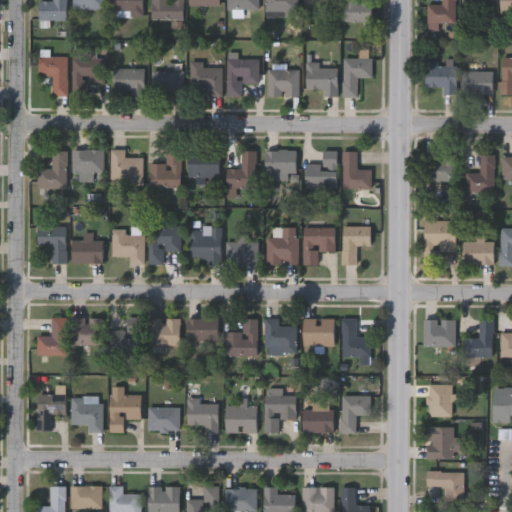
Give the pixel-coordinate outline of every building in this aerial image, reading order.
[(66,0),(66,21),(38,20),(38,0),(66,0)] [(104,0),(104,8),(71,8),(71,0),(104,0)] [(142,0),(143,15),(111,15),(111,0),(142,0)] [(151,19),(151,0),(181,0),(181,19),(151,19)] [(258,0),(258,8),(225,8),(225,0),(258,0)] [(297,0),(297,16),(264,16),(264,0),(297,0)] [(371,1),(371,21),(342,21),(342,0),(356,0),(356,1),(371,1)] [(426,4),(440,3),(440,0),(454,0),(455,23),(426,23),(426,4)] [(489,0),(489,21),(460,20),(460,0),(489,0)] [(499,0),(511,0),(511,15),(499,15),(499,0)] [(72,49),(96,49),(96,58),(104,58),(103,82),(86,82),(86,95),(72,95),(72,49)] [(66,56),(66,95),(52,95),(52,76),(38,76),(38,56),(66,56)] [(500,56),(511,56),(511,77),(511,89),(500,89),(500,56)] [(241,95),(225,95),(225,58),(258,58),(258,82),(241,82),(241,95)] [(357,77),(357,96),(342,96),(342,58),(370,58),(370,77),(357,77)] [(424,86),(424,60),(436,60),(436,64),(455,64),(455,93),(441,93),(441,86),(424,86)] [(189,62),(202,62),(202,67),(220,67),(220,96),(206,96),(206,87),(189,87),(189,62)] [(336,67),(336,95),(321,95),(321,88),(305,88),(305,62),(318,62),(318,67),(336,67)] [(143,95),(112,95),(112,68),(143,68),(143,95)] [(151,68),(172,68),(172,70),(182,70),(182,93),(151,93),(151,68)] [(297,69),(297,96),(266,96),(266,69),(297,69)] [(491,71),(491,93),(464,93),(464,71),(491,71)] [(132,148),(132,184),(110,184),(110,148),(132,148)] [(102,149),(102,171),(91,171),(91,181),(73,181),(73,149),(102,149)] [(66,188),(37,188),(37,169),(51,169),(51,150),(66,150),(66,188)] [(148,186),(148,163),(165,163),(165,150),(180,150),(180,186),(148,186)] [(188,177),(188,150),(219,150),(219,177),(188,177)] [(256,150),(256,188),(227,188),(227,168),(240,168),(240,150),(256,150)] [(264,150),(295,150),(295,173),(288,173),(288,179),(264,179),(264,150)] [(336,188),(305,188),(305,163),(321,163),(321,150),(336,150),(336,188)] [(370,188),(341,188),(341,151),(355,151),(355,169),(370,169),(370,188)] [(455,153),(455,182),(422,182),(422,153),(455,153)] [(464,191),(464,172),(478,172),(478,153),(493,153),(493,191),(464,191)] [(500,155),(511,155),(511,178),(500,178),(500,155)] [(423,219),(455,219),(455,252),(436,252),(436,264),(423,264),(423,219)] [(66,225),(66,262),(51,262),(51,245),(38,245),(38,225),(66,225)] [(511,225),(511,264),(499,265),(498,226),(511,225)] [(148,264),(148,227),(180,227),(180,251),(162,251),(162,264),(148,264)] [(203,264),(203,256),(189,256),(189,227),(220,227),(220,264),(203,264)] [(266,237),(271,237),(271,227),(297,227),(297,265),(266,265),(266,237)] [(334,251),(316,251),(316,264),(302,264),(302,227),(334,227),(334,251)] [(356,264),(341,264),(341,227),(370,227),(370,245),(356,245),(356,264)] [(112,256),(112,229),(125,229),(125,234),(143,234),(143,264),(129,264),(129,256),(112,256)] [(71,262),(71,239),(82,239),(82,233),(91,233),(91,241),(102,241),(102,262),(71,262)] [(493,264),(461,264),(461,240),(475,240),(475,233),(483,233),(483,240),(493,240),(493,264)] [(257,243),(257,264),(225,264),(225,242),(234,242),(234,236),(247,236),(247,243),(257,243)] [(142,346),(127,346),(127,315),(142,315),(142,346)] [(38,356),(38,336),(52,336),(52,317),(66,317),(66,356),(38,356)] [(102,318),(102,346),(71,346),(71,318),(102,318)] [(179,345),(148,345),(148,318),(179,318),(179,345)] [(369,338),(369,365),(353,365),(353,358),(341,358),(341,318),(355,318),(356,338),(369,338)] [(187,341),(187,319),(217,319),(217,341),(187,341)] [(255,319),(255,356),(225,356),(225,332),(241,332),(241,319),(255,319)] [(297,360),(267,361),(266,319),(277,319),(277,326),(296,325),(297,360)] [(304,346),(304,319),(334,319),(334,346),(304,346)] [(422,346),(422,319),(455,319),(455,346),(422,346)] [(493,357),(464,357),(464,338),(477,338),(477,320),(493,320),(493,357)] [(500,333),(511,333),(511,357),(500,357),(500,333)] [(427,416),(427,384),(450,384),(450,416),(427,416)] [(511,424),(492,424),(493,388),(511,388),(511,424)] [(264,433),(264,389),(283,389),(283,395),(295,395),(295,420),(277,420),(277,433),(264,433)] [(66,414),(51,414),(51,432),(38,432),(38,394),(66,394),(66,414)] [(109,432),(109,395),(141,395),(141,419),(124,419),(124,432),(109,432)] [(370,396),(370,414),(356,414),(356,433),(341,433),(341,396),(370,396)] [(71,424),(71,397),(101,397),(101,432),(88,432),(88,424),(71,424)] [(187,431),(187,398),(200,398),(200,404),(217,404),(217,431),(187,431)] [(256,405),(256,432),(225,432),(225,405),(256,405)] [(178,430),(148,430),(148,408),(178,408),(178,430)] [(334,410),(334,432),(302,432),(302,410),(334,410)] [(453,458),(425,458),(425,427),(453,427),(453,437),(461,437),(461,451),(453,451),(453,458)] [(463,501),(444,501),(444,486),(425,486),(425,470),(463,470),(463,501)] [(65,511),(36,511),(36,507),(50,507),(50,486),(65,486),(65,511)] [(101,486),(101,509),(70,509),(70,486),(101,486)] [(140,494),(140,511),(109,511),(109,486),(121,486),(121,494),(140,494)] [(148,511),(148,486),(179,486),(179,511),(148,511)] [(186,511),(186,499),(202,499),(202,486),(218,486),(218,511),(186,511)] [(276,494),(294,494),(294,511),(263,511),(263,487),(276,487),(276,494)] [(334,511),(302,511),(302,487),(334,487),(334,511)] [(256,488),(256,511),(225,511),(225,488),(256,488)] [(341,511),(341,488),(355,488),(355,505),(369,505),(369,511),(341,511)]
